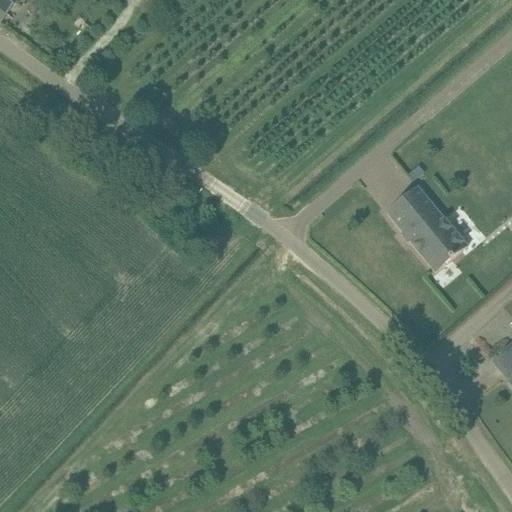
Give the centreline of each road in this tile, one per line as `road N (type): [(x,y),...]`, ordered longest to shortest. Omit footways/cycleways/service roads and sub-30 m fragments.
road 1 (residential): [(511,480),(428,358),(322,261),(67,88)]
road 2 (unknown): [(282,233),(511,36)]
